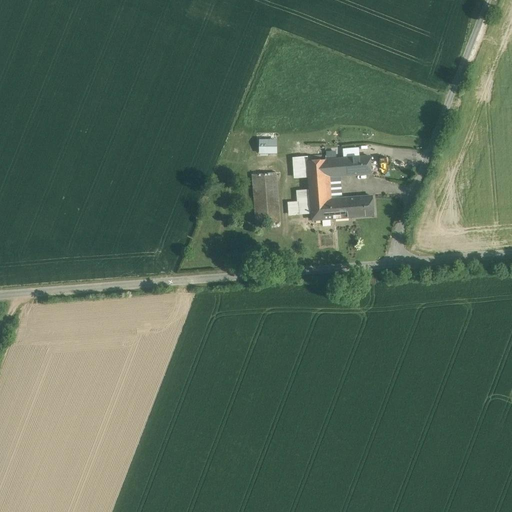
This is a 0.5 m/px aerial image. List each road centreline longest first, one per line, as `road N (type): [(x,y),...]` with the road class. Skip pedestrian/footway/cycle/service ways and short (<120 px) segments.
road 1 (unclassified): [(0,294),(393,262)]
road 2 (unclassified): [(489,0),(393,262)]
